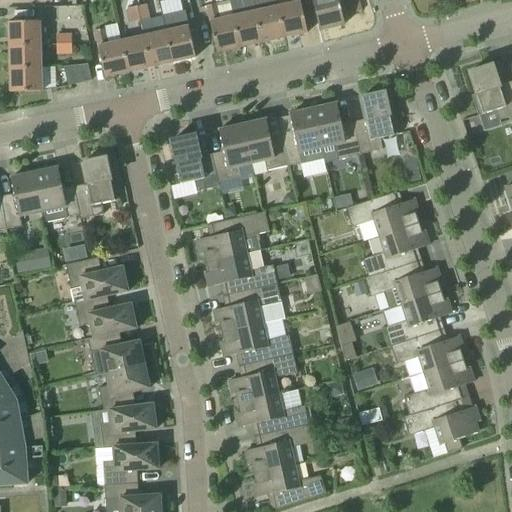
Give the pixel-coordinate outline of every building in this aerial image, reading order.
[(230,2),(240,48),(262,43),(252,0),(240,0),(230,2)] [(252,0),(262,43),(284,38),(275,0),(252,0)] [(275,0),(284,38),(307,33),(299,0),(275,0)] [(311,0),(320,31),(344,25),(337,0),(311,0)] [(361,12),(357,0),(352,0),(346,2),(349,15),(361,12)] [(207,7),(217,53),(240,48),(230,2),(207,7)] [(143,36),(150,68),(172,63),(162,16),(162,14),(150,17),(147,5),(137,7),(140,22),(143,36)] [(54,19),(55,45),(71,45),(88,45),(82,17),(82,7),(63,7),(63,9),(57,9),(57,19),(54,19)] [(137,7),(127,9),(130,24),(140,22),(137,7)] [(185,11),(175,13),(162,16),(172,63),(195,58),(185,11)] [(41,23),(8,23),(9,46),(42,46),(41,23)] [(128,73),(121,41),(117,24),(94,29),(105,78),(128,73)] [(150,68),(143,36),(133,38),(121,41),(128,73),(150,68)] [(71,45),(55,45),(55,56),(71,55),(71,45)] [(42,46),(9,46),(9,68),(42,67),(42,46)] [(63,67),(68,86),(91,81),(87,65),(63,67)] [(499,122),(511,117),(511,88),(501,92),(492,66),(469,74),(475,95),(472,96),(479,117),(496,111),(499,122)] [(9,68),(10,91),(43,91),(42,67),(9,68)] [(354,129),(360,155),(382,150),(380,140),(398,136),(393,114),(389,115),(384,94),(360,99),(366,126),(354,129)] [(353,125),(342,127),(337,104),(313,110),(322,149),(335,146),(338,161),(360,156),(360,155),(354,129),(353,125)] [(302,163),(324,158),(322,149),(313,110),(289,115),(294,138),(282,141),(288,167),(302,163)] [(282,141),(271,143),(266,120),(242,126),(251,165),(264,162),(266,171),(288,167),(282,141)] [(223,154),(212,157),(219,187),(220,187),(219,182),(240,177),(238,168),(251,165),(242,126),(218,131),(223,154)] [(197,192),(219,187),(212,157),(211,157),(212,161),(201,163),(195,136),(171,142),(176,163),(172,164),(177,186),(194,182),(197,192)] [(75,189),(74,189),(80,220),(103,215),(101,205),(115,202),(119,201),(114,179),(110,180),(106,159),(82,164),(87,190),(76,193),(75,189)] [(57,169),(34,174),(42,213),(45,224),(68,219),(68,218),(79,216),(80,220),(74,189),(62,192),(57,169)] [(421,181),(418,169),(405,172),(408,184),(421,181)] [(16,202),(3,204),(2,205),(6,230),(22,228),(20,218),(42,213),(34,174),(11,179),(16,202)] [(284,207),(296,204),(294,193),(287,195),(283,200),(284,207)] [(394,194),(346,210),(352,228),(374,221),(379,237),(417,225),(414,216),(419,214),(414,201),(398,206),(394,194)] [(227,219),(236,217),(234,208),(224,210),(227,219)] [(265,215),(265,213),(211,225),(214,238),(197,242),(200,256),(205,255),(207,264),(246,255),(243,238),(269,233),(267,224),(265,215)] [(265,215),(267,224),(277,222),(275,213),(265,215)] [(420,234),(417,225),(379,237),(384,253),(362,260),(368,278),(364,279),(364,280),(416,263),(413,251),(429,246),(425,232),(420,234)] [(122,250),(135,248),(132,234),(124,236),(120,243),(122,250)] [(85,248),(77,250),(80,261),(88,259),(85,248)] [(19,273),(32,271),(28,253),(16,256),(19,273)] [(246,255),(207,264),(209,273),(205,275),(208,289),(224,285),(227,297),(277,285),(273,267),(250,271),(246,255)] [(92,261),(66,266),(71,291),(82,288),(85,301),(74,303),(74,304),(100,299),(127,293),(126,289),(130,288),(126,272),(123,273),(122,269),(95,275),(92,261)] [(420,274),(416,263),(364,280),(370,298),(384,294),(389,310),(401,306),(439,293),(436,284),(441,283),(437,269),(420,274)] [(277,281),(290,278),(287,265),(275,268),(277,281)] [(355,298),(367,294),(363,282),(351,285),(355,298)] [(277,285),(227,297),(229,308),(213,312),(216,326),(221,325),(223,334),(282,321),(285,320),(281,304),(277,285)] [(442,302),(439,293),(401,306),(407,322),(385,329),(390,347),(439,331),(435,320),(451,315),(447,301),(442,302)] [(134,309),(131,310),(130,306),(103,312),(100,299),(74,304),(79,328),(90,325),(93,338),(87,340),(87,341),(112,335),(136,330),(135,326),(138,325),(134,309)] [(282,321),(223,334),(225,344),(220,345),(223,359),(240,355),(243,367),(293,355),(289,337),(286,337),(282,321)] [(22,331),(13,340),(0,351),(0,362),(9,377),(30,364),(22,331)] [(443,343),(439,331),(390,347),(396,365),(419,358),(424,374),(462,362),(459,353),(464,351),(459,337),(443,343)] [(115,348),(112,335),(87,341),(95,377),(105,375),(144,366),(139,343),(115,348)] [(350,344),(341,347),(345,362),(355,359),(350,344)] [(237,395),(239,405),(278,396),(275,379),(297,374),(293,355),(243,367),(245,379),(229,383),(232,396),(237,395)] [(465,371),(462,362),(424,374),(429,390),(403,399),(409,416),(402,418),(403,419),(462,400),(461,399),(457,388),(474,383),(469,369),(465,371)] [(103,412),(129,409),(126,395),(149,390),(144,366),(105,375),(108,387),(98,389),(103,412)] [(358,392),(374,386),(368,371),(352,376),(358,392)] [(0,486),(27,485),(25,448),(16,402),(0,376),(0,486)] [(326,385),(330,399),(344,396),(340,382),(326,385)] [(259,437),(309,426),(305,407),(302,408),(298,391),(278,396),(239,405),(241,414),(236,415),(239,429),(256,425),(259,437)] [(462,400),(403,419),(409,437),(435,429),(440,446),(443,445),(447,455),(463,449),(460,440),(478,433),(475,423),(479,422),(475,408),(459,413),(455,403),(462,400)] [(113,448),(130,447),(128,434),(156,430),(155,426),(158,426),(156,409),(153,410),(152,406),(129,409),(103,412),(91,414),(95,450),(113,449),(113,448)] [(379,409),(359,414),(362,427),(382,421),(379,409)] [(31,441),(42,439),(44,439),(41,413),(26,419),(31,441)] [(350,419),(337,422),(339,429),(345,433),(353,432),(350,419)] [(253,466),(255,475),(294,466),(304,464),(300,447),(313,444),(309,426),(259,437),(261,449),(245,453),(248,467),(253,466)] [(160,450),(156,450),(156,446),(130,447),(113,448),(113,449),(114,462),(103,463),(104,486),(135,485),(135,484),(131,484),(130,472),(158,470),(157,466),(161,466),(160,450)] [(42,447),(32,448),(33,459),(43,458),(42,447)] [(383,459),(371,463),(376,477),(379,476),(386,474),(388,473),(383,459)] [(271,496),(276,511),(326,494),(320,477),(298,482),(294,466),(255,475),(257,484),(252,485),(255,499),(271,496)] [(48,488),(58,487),(58,477),(47,477),(48,488)] [(136,498),(135,485),(104,486),(105,511),(160,511),(159,497),(136,498)] [(53,492),(54,504),(66,503),(66,491),(53,492)]
